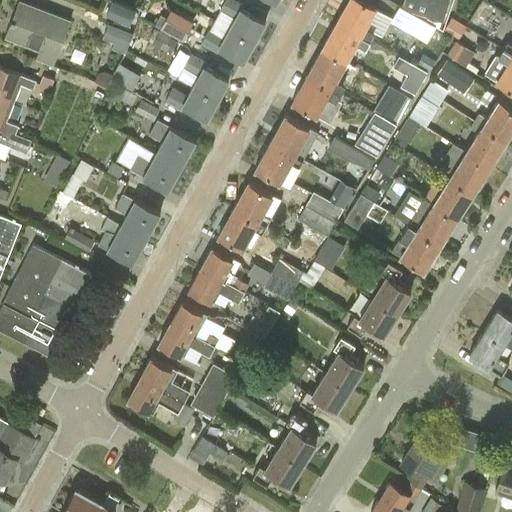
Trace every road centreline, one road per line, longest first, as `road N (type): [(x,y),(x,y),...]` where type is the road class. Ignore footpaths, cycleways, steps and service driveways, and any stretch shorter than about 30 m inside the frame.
road 1 (residential): [(85,411),(310,0)]
road 2 (residential): [(403,373),(511,204)]
road 3 (residential): [(244,511),(85,411)]
road 4 (residential): [(316,511),(403,373)]
